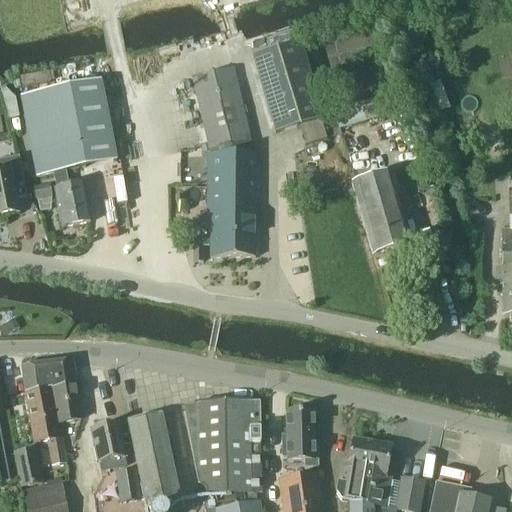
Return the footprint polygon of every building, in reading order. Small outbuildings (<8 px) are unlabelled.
[(275,135),(322,121),(299,44),(251,59),(275,135)] [(207,157),(206,232),(210,233),(255,233),(256,157),(253,157),(232,70),(191,81),(211,157),(207,157)] [(100,83),(22,98),(37,179),(51,176),(64,174),(116,164),(104,100),(100,83)] [(388,97),(333,113),(338,130),(338,131),(339,131),(394,115),(388,97)] [(0,218),(19,215),(16,201),(26,199),(18,159),(0,162),(0,218)] [(64,174),(51,176),(54,192),(61,230),(89,224),(82,187),(67,189),(64,174)] [(372,257),(408,247),(388,176),(351,186),(372,257)] [(50,186),(33,190),(35,202),(52,199),(50,186)] [(511,230),(509,231),(500,231),(501,269),(511,269),(511,230)] [(210,249),(210,259),(254,260),(255,233),(210,233),(210,243),(205,243),(205,249),(210,249)] [(203,263),(203,252),(194,252),(194,263),(203,263)] [(502,285),(502,317),(511,317),(511,272),(498,272),(497,285),(502,285)] [(14,320),(3,326),(9,336),(19,330),(14,320)] [(52,388),(58,425),(81,422),(72,363),(21,371),(25,392),(52,388)] [(64,466),(58,425),(52,388),(25,392),(33,445),(47,442),(51,468),(64,466)] [(258,511),(255,496),(261,495),(259,405),(250,405),(250,404),(198,405),(199,406),(183,409),(200,485),(204,511),(258,511)] [(281,446),(282,459),(286,459),(286,462),(303,462),(303,470),(317,470),(317,444),(313,444),(312,414),(286,415),(286,446),(281,446)] [(146,510),(179,502),(160,417),(127,425),(143,496),(139,497),(142,508),(145,508),(146,510)] [(98,463),(99,465),(100,473),(124,468),(115,425),(91,430),(95,449),(92,449),(95,463),(98,463)] [(0,437),(0,484),(8,483),(0,437)] [(361,506),(372,445),(352,442),(348,465),(341,464),(334,497),(340,504),(349,507),(348,511),(371,511),(372,511),(373,511),(373,508),(361,506)] [(373,508),(373,511),(386,511),(391,481),(385,480),(391,449),(372,445),(361,506),(373,508)] [(20,489),(41,485),(37,461),(32,462),(30,452),(14,455),(20,489)] [(134,474),(116,476),(120,504),(139,501),(134,474)] [(282,511),(322,511),(318,478),(279,484),(282,511)] [(418,511),(424,485),(400,481),(394,511),(418,511)] [(487,511),(489,503),(459,497),(461,489),(435,484),(428,511),(487,511)] [(67,511),(61,486),(22,494),(26,511),(67,511)]
